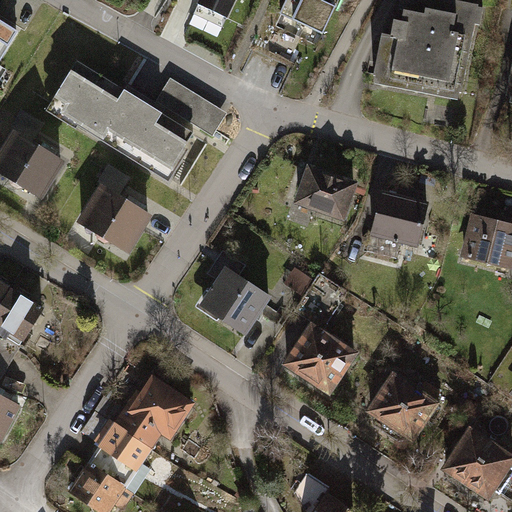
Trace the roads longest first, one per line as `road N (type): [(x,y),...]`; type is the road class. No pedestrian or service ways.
road 1 (residential): [(266,111),(511,177)]
road 2 (residential): [(130,315),(266,111)]
road 3 (residential): [(431,511),(237,381)]
road 4 (residential): [(69,0),(266,111)]
road 5 (residential): [(10,494),(130,315)]
road 6 (residential): [(130,315),(0,235)]
road 7 (residential): [(271,511),(243,442),(237,381)]
road 8 (residential): [(237,381),(130,315)]
